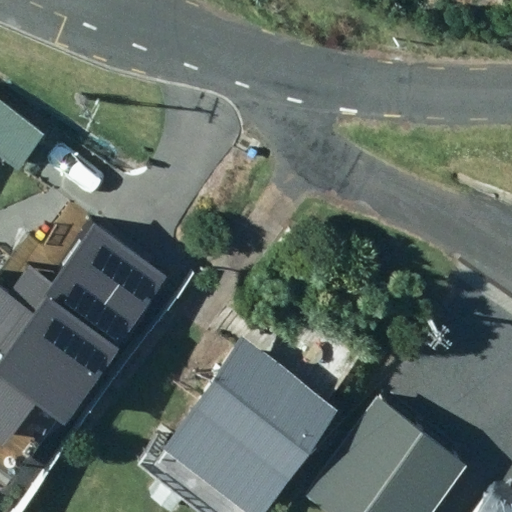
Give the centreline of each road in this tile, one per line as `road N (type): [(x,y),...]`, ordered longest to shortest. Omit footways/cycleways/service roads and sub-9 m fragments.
road 1 (residential): [(281,77),(328,157),(511,249)]
road 2 (residential): [(511,94),(399,95),(281,77)]
road 3 (residential): [(90,0),(281,77)]
